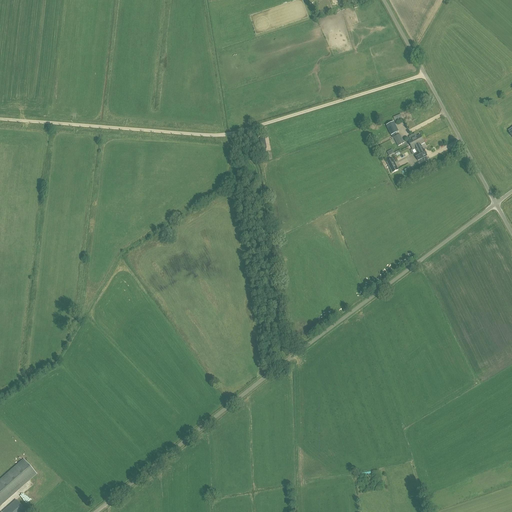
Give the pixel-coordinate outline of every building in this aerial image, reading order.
[(391,136),(399,132),(394,122),(386,126),(391,136)] [(394,137),(394,138),(398,146),(404,143),(400,134),(394,137)] [(408,141),(411,146),(419,141),(422,139),(420,135),(417,137),(416,134),(410,137),(411,139),(408,141)] [(419,141),(411,146),(413,150),(415,148),(418,152),(414,154),(418,161),(427,156),(424,149),(423,149),(421,145),(425,143),(422,139),(419,141)] [(398,161),(401,166),(409,162),(406,156),(398,161)] [(398,169),(392,158),(386,161),(392,172),(398,169)] [(0,505),(36,474),(23,460),(0,480),(0,505)] [(15,499),(0,511),(24,511),(26,511),(15,499)]
